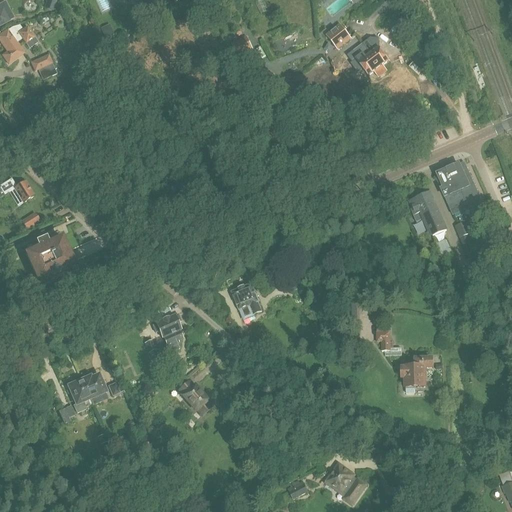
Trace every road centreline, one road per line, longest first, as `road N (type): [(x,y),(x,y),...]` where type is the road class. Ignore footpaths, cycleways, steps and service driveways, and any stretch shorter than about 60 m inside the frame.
road 1 (track): [(154,279),(457,511)]
road 2 (tertiary): [(154,279),(471,140)]
road 3 (unclassified): [(154,279),(0,144)]
road 4 (tertiary): [(0,347),(154,279)]
road 5 (track): [(425,0),(471,140)]
